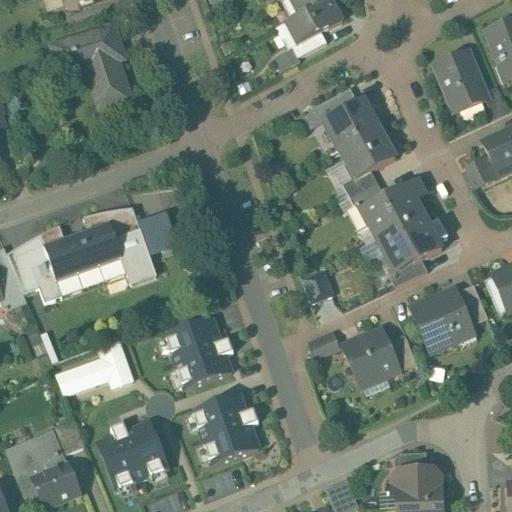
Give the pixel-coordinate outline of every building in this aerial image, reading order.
[(102,0),(62,0),(67,12),(66,12),(67,13),(103,1),(103,0),(102,0)] [(286,0),(278,4),(278,5),(287,0),(298,20),(284,27),(284,28),(336,0),(286,0)] [(336,0),(284,28),(296,49),(321,36),(342,24),(331,4),(337,0),(336,0)] [(511,23),(486,33),(505,81),(511,78),(511,23)] [(113,30),(51,50),(52,53),(50,53),(54,64),(56,64),(62,83),(87,75),(95,99),(103,96),(108,111),(130,104),(115,60),(122,57),(113,30)] [(296,49),(292,51),(297,62),(326,46),(321,36),(296,49)] [(467,56),(434,69),(454,116),(485,103),(487,102),(484,95),(467,56)] [(506,117),(495,91),(484,95),(487,102),(485,103),(493,123),(506,117)] [(350,92),(315,110),(323,125),(358,107),(350,92)] [(358,107),(323,125),(324,126),(338,153),(378,132),(363,104),(358,107)] [(315,110),(301,118),(310,134),(324,126),(323,125),(315,110)] [(511,131),(507,134),(508,136),(496,141),(496,139),(482,146),(498,180),(511,173),(511,131)] [(378,132),(338,153),(354,182),(356,181),(357,182),(370,175),(394,162),(378,132)] [(354,182),(342,188),(349,202),(377,188),(370,175),(357,182),(356,181),(354,182)] [(417,183),(407,189),(415,203),(424,198),(417,183)] [(377,188),(349,202),(357,217),(361,215),(366,212),(365,211),(384,201),(377,188)] [(384,201),(365,211),(366,212),(361,215),(376,242),(422,217),(415,203),(407,189),(384,201)] [(156,279),(132,212),(108,216),(83,222),(88,236),(109,228),(121,263),(130,289),(156,279)] [(422,217),(376,242),(393,275),(399,272),(400,273),(413,266),(414,268),(421,264),(441,253),(422,217)] [(64,244),(43,252),(55,286),(56,286),(121,263),(109,228),(88,236),(64,244)] [(45,237),(28,246),(7,259),(23,298),(39,292),(44,307),(61,301),(56,286),(55,286),(43,252),(64,244),(59,230),(45,237)] [(4,252),(0,253),(0,303),(2,303),(0,297),(0,292),(16,286),(23,306),(22,307),(23,308),(26,307),(23,298),(7,259),(4,252)] [(413,266),(400,273),(399,272),(393,275),(388,277),(395,291),(427,275),(421,264),(414,268),(413,266)] [(511,270),(491,280),(506,316),(511,313),(511,270)] [(302,281),(310,306),(335,298),(326,273),(302,281)] [(487,323),(473,289),(456,296),(470,330),(487,323)] [(455,295),(440,302),(441,304),(415,315),(432,353),(457,343),(455,337),(470,331),(470,330),(456,296),(455,295)] [(162,341),(181,394),(231,377),(213,323),(162,341)] [(470,331),(455,337),(457,343),(459,347),(463,348),(475,343),(470,331)] [(383,335),(382,333),(343,350),(352,372),(358,369),(364,384),(382,376),(384,381),(400,375),(388,347),(387,348),(381,336),(383,335)] [(86,335),(59,344),(62,353),(47,358),(51,368),(92,353),(86,335)] [(332,337),(309,347),(315,362),(339,353),(332,337)] [(405,340),(388,347),(400,375),(417,368),(405,340)] [(112,391),(135,384),(123,343),(107,348),(110,358),(56,375),(63,399),(110,385),(112,391)] [(44,351),(30,356),(37,373),(51,368),(47,358),(44,351)] [(239,399),(191,416),(211,470),(239,460),(259,453),(250,429),(258,427),(253,414),(246,416),(239,399)] [(74,424),(45,435),(49,444),(51,443),(59,460),(84,450),(74,424)] [(149,426),(126,435),(123,428),(110,433),(113,440),(96,447),(115,495),(140,485),(168,473),(149,426)] [(49,444),(8,460),(24,501),(26,500),(25,499),(35,495),(30,482),(31,481),(32,482),(54,473),(50,464),(59,460),(51,443),(49,444)] [(426,456),(404,457),(394,462),(395,477),(427,476),(426,456)] [(54,473),(32,482),(31,481),(30,482),(35,495),(42,511),(43,511),(44,511),(59,505),(59,507),(79,499),(79,500),(80,499),(67,467),(66,467),(66,468),(54,473)] [(427,476),(395,477),(390,483),(391,493),(396,498),(396,511),(441,511),(440,480),(435,476),(427,476)]
